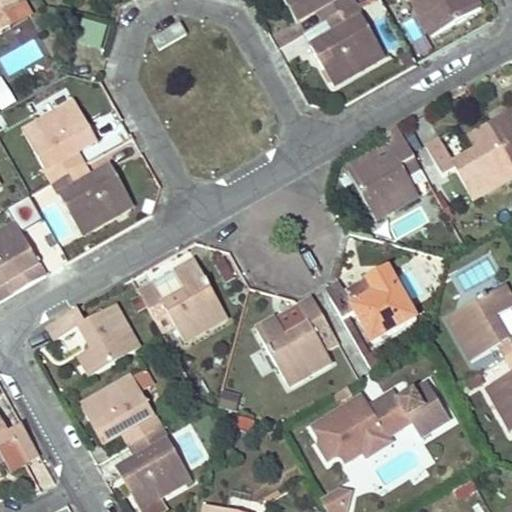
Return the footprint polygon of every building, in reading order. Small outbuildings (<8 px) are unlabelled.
[(21,2),(20,0),(0,0),(0,24),(5,21),(1,14),(21,2)] [(357,4),(354,0),(283,0),(286,4),(292,0),(298,0),(302,7),(312,1),(316,10),(324,23),(357,4)] [(298,0),(292,0),(286,4),(296,21),(316,10),(312,1),(302,7),(298,0)] [(474,0),(409,0),(430,37),(480,9),(474,0)] [(387,58),(357,4),(324,23),(331,35),(336,44),(327,49),(332,58),(320,65),(333,88),(387,58)] [(101,47),(106,26),(84,20),(78,42),(101,47)] [(5,21),(0,24),(0,35),(9,30),(5,21)] [(181,24),(152,41),(158,51),(187,34),(181,24)] [(331,35),(310,47),(320,65),(332,58),(327,49),(336,44),(331,35)] [(1,77),(0,76),(0,106),(2,110),(16,102),(1,77)] [(72,101),(21,130),(51,183),(83,165),(75,152),(70,143),(80,137),(76,129),(85,123),(72,101)] [(511,119),(508,112),(486,124),(494,137),(511,168),(511,119)] [(80,137),(70,143),(75,152),(96,141),(85,123),(76,129),(80,137)] [(511,168),(494,137),(486,124),(466,136),(472,147),(451,160),(439,138),(423,147),(441,178),(454,170),(471,200),(511,177),(511,168)] [(420,167),(397,127),(383,135),(396,159),(374,171),(367,161),(347,173),(375,222),(418,197),(406,175),(420,167)] [(95,187),(83,165),(51,183),(80,235),(120,205),(120,183),(110,189),(105,181),(95,187)] [(46,276),(17,223),(0,233),(0,274),(2,273),(7,283),(14,294),(46,276)] [(228,315),(195,258),(175,269),(186,289),(164,301),(154,281),(138,290),(156,321),(170,312),(186,342),(228,315)] [(337,280),(324,288),(342,320),(355,313),(372,343),(415,318),(386,269),(368,279),(373,289),(349,302),(337,280)] [(511,301),(502,283),(445,315),(470,358),(495,344),(503,358),(507,356),(511,352),(511,334),(510,336),(498,315),(511,306),(511,301)] [(274,316),(253,328),(288,389),(332,364),(316,335),(328,327),(310,296),(298,303),(309,323),(286,336),(274,316)] [(86,320),(78,306),(47,323),(56,338),(77,327),(90,349),(80,355),(90,374),(140,346),(115,303),(86,320)] [(511,352),(507,356),(503,358),(510,371),(485,385),(510,429),(511,427),(511,352)] [(490,378),(484,368),(449,388),(455,398),(490,378)] [(133,376),(81,404),(93,425),(102,420),(108,430),(118,424),(123,433),(131,447),(163,429),(133,376)] [(428,383),(403,398),(416,421),(424,435),(450,419),(428,383)] [(397,388),(371,403),(390,436),(416,421),(403,398),(398,390),(397,388)] [(240,396),(224,391),(219,406),(236,411),(240,396)] [(391,443),(363,394),(311,424),(320,438),(318,446),(326,461),(335,456),(343,456),(347,463),(363,453),(366,457),(391,443)] [(0,415),(0,452),(12,473),(40,456),(26,432),(22,425),(10,432),(0,415)] [(257,423),(239,417),(235,429),(254,434),(257,423)] [(102,420),(93,425),(103,444),(123,433),(118,424),(108,430),(102,420)] [(192,479),(163,429),(131,447),(137,458),(142,466),(132,472),(137,481),(126,487),(140,509),(161,497),(192,479)] [(137,458),(116,470),(126,487),(137,481),(132,472),(142,466),(137,458)] [(339,489),(323,499),(330,511),(347,511),(351,491),(339,489)] [(243,511),(246,511),(249,498),(229,494),(226,509),(243,511)] [(161,497),(140,509),(141,511),(160,511),(168,508),(161,497)]
